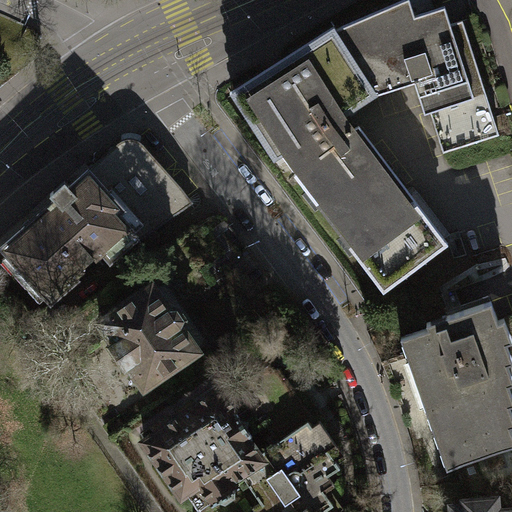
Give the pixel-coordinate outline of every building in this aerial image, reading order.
[(410,0),(402,0),(337,29),(378,93),(415,82),(425,114),(431,112),(486,93),(463,19),(451,23),(445,5),(415,15),(410,0)] [(274,160),(287,152),(300,169),(294,174),(384,292),(448,242),(359,125),(352,129),(343,116),(378,93),(337,29),(334,25),(230,92),(274,160)] [(500,135),(486,93),(431,112),(432,113),(443,152),(500,135)] [(110,262),(137,238),(140,240),(193,202),(179,185),(143,145),(138,140),(131,139),(124,139),(119,143),(90,168),(90,167),(70,185),(65,180),(50,193),(55,198),(0,247),(51,303),(79,278),(75,272),(100,250),(110,262)] [(117,308),(100,320),(114,341),(109,345),(125,368),(130,365),(144,386),(207,342),(162,277),(134,297),(131,296),(117,306),(117,308)] [(428,328),(401,337),(447,469),(456,465),(511,446),(511,429),(510,425),(511,424),(511,410),(510,404),(511,403),(511,393),(509,384),(511,382),(511,375),(508,363),(511,361),(511,356),(507,342),(511,340),(511,338),(505,317),(499,319),(492,300),(427,322),(428,328)] [(219,501),(220,502),(226,504),(236,497),(236,490),(235,489),(239,486),(234,478),(241,473),(263,458),(260,452),(249,437),(267,424),(273,433),(266,438),(271,444),(308,419),(307,418),(304,420),(271,373),(274,370),(270,364),(225,394),(221,387),(144,439),(182,495),(199,483),(214,504),(219,501)] [(271,444),(260,452),(263,458),(241,473),(268,511),(304,511),(309,509),(310,511),(321,511),(333,504),(318,481),(340,466),(308,419),(271,444)] [(462,483),(507,479),(511,485),(511,446),(456,465),(462,483)] [(465,505),(453,505),(453,511),(511,511),(511,509),(497,511),(496,498),(465,500),(465,505)]
